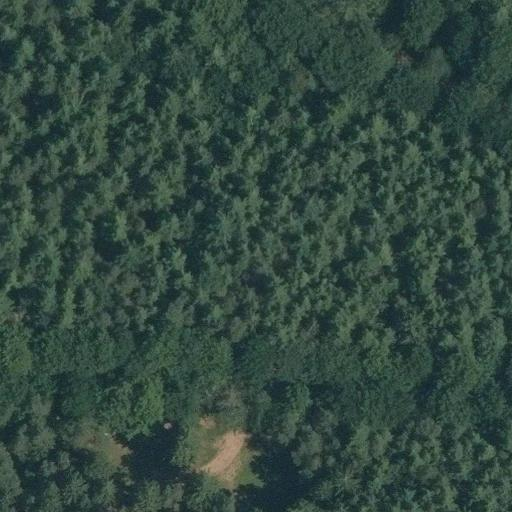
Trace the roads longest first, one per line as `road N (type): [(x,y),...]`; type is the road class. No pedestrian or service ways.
road 1 (unclassified): [(511,397),(0,382)]
road 2 (track): [(267,0),(511,124)]
